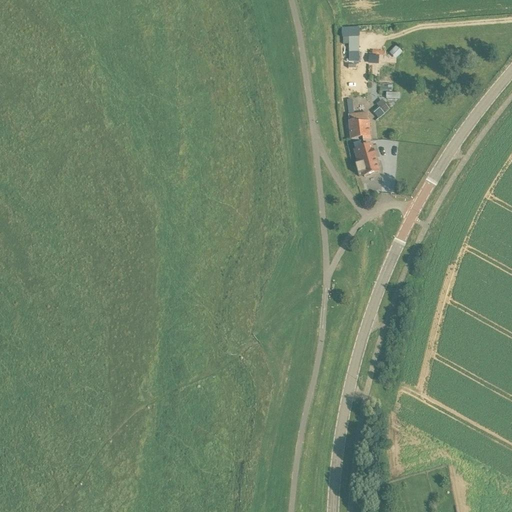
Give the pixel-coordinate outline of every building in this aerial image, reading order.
[(396,47),(387,56),(394,62),(403,53),(396,47)] [(360,62),(360,53),(349,53),(349,62),(360,62)] [(387,105),(383,100),(377,105),(384,115),(390,110),(386,106),(387,105)] [(357,121),(350,122),(352,140),(363,139),(364,142),(371,141),(369,123),(357,124),(357,121)] [(372,146),(355,151),(359,166),(361,165),(365,178),(380,173),(376,158),(375,152),(374,152),(372,146)]
